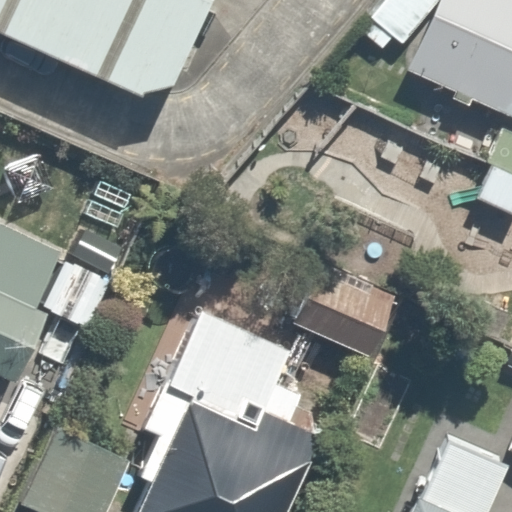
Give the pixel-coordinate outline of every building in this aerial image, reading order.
[(0,0),(0,35),(139,98),(174,85),(212,0),(0,0)] [(511,213),(511,0),(426,0),(399,68),(492,106),(457,191),(511,213)] [(354,357),(406,240),(321,202),(269,319),(354,357)] [(0,377),(15,385),(46,315),(33,309),(58,253),(0,227),(0,377)] [(270,511),(326,374),(196,322),(183,316),(135,434),(148,440),(118,511),(270,511)] [(379,460),(414,383),(373,364),(338,441),(379,460)] [(100,511),(130,444),(50,409),(5,511),(7,511),(100,511)] [(511,420),(500,447),(511,452),(511,420)] [(480,511),(504,456),(442,429),(405,511),(480,511)]
